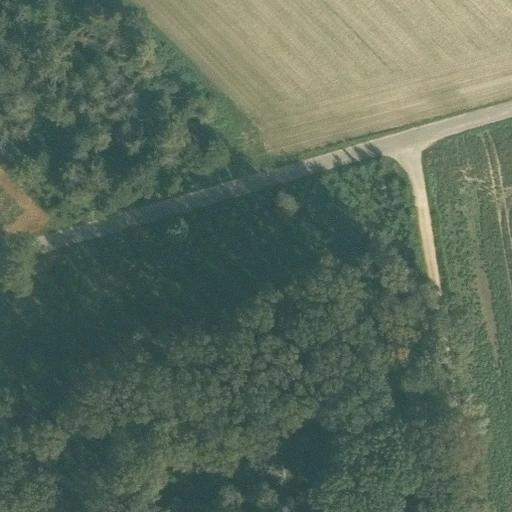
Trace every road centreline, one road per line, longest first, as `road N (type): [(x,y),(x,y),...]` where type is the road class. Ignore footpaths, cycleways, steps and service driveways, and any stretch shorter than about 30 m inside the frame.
road 1 (unclassified): [(0,254),(511,110)]
road 2 (track): [(406,140),(472,511)]
